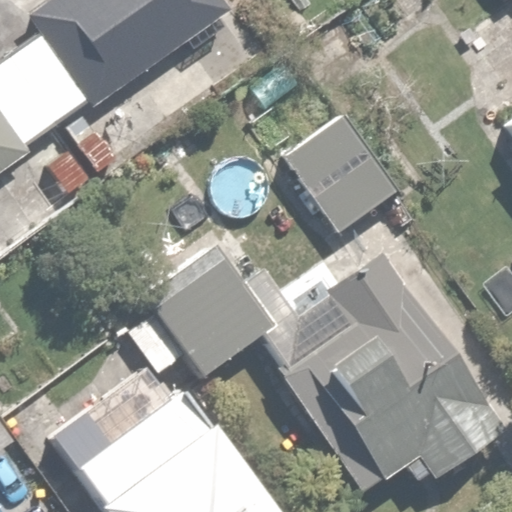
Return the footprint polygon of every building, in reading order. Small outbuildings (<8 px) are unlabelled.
[(0,154),(220,6),(216,0),(23,0),(13,7),(29,30),(0,49),(0,154)] [(337,110),(275,154),(328,228),(390,184),(337,110)] [(511,115),(491,132),(511,158),(511,115)] [(139,291),(192,372),(255,330),(284,373),(302,361),(378,476),(408,457),(423,480),(497,430),(433,335),(371,242),(330,269),(336,278),(287,310),(233,229),(139,291)] [(104,438),(65,467),(98,511),(272,511),(179,385),(138,415),(121,391),(88,415),(104,438)] [(0,447),(13,438),(0,421),(0,447)]
